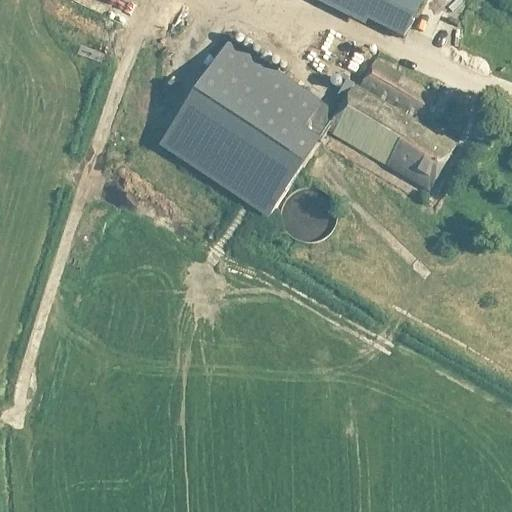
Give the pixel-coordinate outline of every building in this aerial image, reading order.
[(254,0),(263,11),(277,0),(254,0)] [(321,0),(403,40),(423,0),(321,0)] [(179,28),(156,31),(159,58),(183,54),(179,28)] [(269,218),(319,145),(302,133),(321,106),(229,45),(160,148),(269,218)] [(456,150),(418,128),(434,100),(375,65),(359,92),(353,89),(327,134),(431,194),(456,150)] [(154,105),(145,115),(154,124),(163,114),(154,105)]
